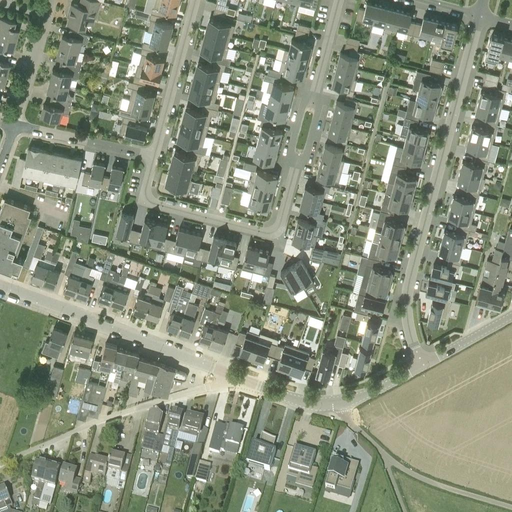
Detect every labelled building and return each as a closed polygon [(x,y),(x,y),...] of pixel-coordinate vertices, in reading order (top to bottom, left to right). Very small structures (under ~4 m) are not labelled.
[(95,18),(100,0),(98,0),(80,0),(79,5),(71,3),(68,16),(69,16),(67,24),(85,29),(89,16),(95,18)] [(151,13),(163,16),(164,10),(176,13),(179,3),(169,0),(155,0),(154,7),(153,7),(151,13)] [(299,0),(299,5),(316,9),(317,0),(299,0)] [(215,7),(227,11),(229,5),(225,4),(216,2),(215,7)] [(373,24),(378,5),(367,2),(365,9),(359,7),(356,20),(373,24)] [(378,5),(373,24),(384,27),(389,8),(378,5)] [(227,11),(215,7),(213,13),(226,16),(227,11)] [(395,30),(400,11),(389,8),(384,27),(395,30)] [(412,34),(416,22),(410,21),(412,14),(400,11),(395,30),(412,34)] [(152,32),(170,37),(172,26),(173,25),(161,21),(163,16),(151,13),(149,18),(151,19),(148,31),(152,32)] [(0,35),(15,40),(18,29),(13,28),(14,21),(0,16),(0,35)] [(412,34),(429,39),(434,20),(423,17),(421,24),(416,22),(412,34)] [(209,18),(206,30),(230,36),(231,36),(234,25),(209,18)] [(440,42),(446,23),(434,20),(429,39),(440,42)] [(445,25),(440,42),(452,45),(454,37),(456,37),(457,30),(456,30),(458,25),(446,22),(445,25)] [(297,29),(309,32),(310,26),(298,23),(297,29)] [(295,35),(307,38),(309,32),(297,29),(295,35)] [(78,51),(80,44),(82,45),(84,43),(87,44),(90,35),(72,30),(70,37),(63,35),(60,46),(78,51)] [(204,40),(227,46),(230,36),(206,30),(204,37),(204,40)] [(167,48),(170,37),(152,32),(149,43),(144,41),(142,47),(154,50),(155,45),(167,48)] [(489,46),(486,54),(498,57),(503,38),(503,37),(492,34),(490,39),(489,39),(488,46),(489,46)] [(0,54),(5,56),(7,49),(12,50),(15,40),(0,35),(0,54)] [(348,36),(346,42),(358,45),(360,39),(348,36)] [(498,57),(509,60),(511,48),(511,40),(503,38),(498,57)] [(289,51),(309,56),(312,45),(292,39),(289,50),(289,51)] [(229,47),(227,46),(204,40),(201,51),(215,55),(213,61),(225,64),(229,65),(231,59),(226,57),(229,47)] [(358,45),(346,42),(345,48),(349,49),(357,51),(358,45)] [(65,58),(63,65),(80,70),(82,61),(80,60),(79,58),(77,58),(78,51),(60,46),(57,57),(65,58)] [(229,46),(227,56),(235,58),(237,48),(229,46)] [(139,64),(161,70),(164,59),(152,56),(154,50),(142,47),(141,53),(142,53),(139,64)] [(289,51),(289,50),(285,49),(282,61),(306,67),(309,56),(289,51)] [(340,52),(337,63),(357,69),(362,52),(357,51),(349,49),(348,54),(340,52)] [(5,56),(0,54),(0,72),(6,74),(9,64),(4,62),(5,56)] [(432,58),(431,64),(443,67),(444,62),(432,58)] [(303,78),(306,67),(282,61),(275,59),(273,69),(269,68),(267,74),(280,77),(281,72),(303,78)] [(195,74),(220,80),(223,70),(224,70),(225,64),(213,61),(212,67),(198,63),(195,74)] [(355,78),(357,69),(337,63),(334,74),(354,79),(355,78)] [(133,81),(145,84),(146,79),(159,82),(162,70),(161,70),(139,64),(138,64),(133,81)] [(429,70),(441,73),(443,67),(431,64),(429,70)] [(50,81),(69,86),(75,87),(80,70),(63,65),(61,71),(53,70),(50,81)] [(412,88),(419,90),(438,95),(439,94),(441,95),(442,89),(440,88),(441,84),(428,81),(430,73),(417,70),(412,88)] [(485,78),(497,81),(499,75),(487,72),(485,78)] [(267,91),(271,92),(291,97),(294,87),(278,82),(280,77),(267,74),(265,73),(263,79),(269,81),(267,91)] [(195,74),(192,85),(217,91),(220,80),(195,74)] [(354,79),(334,74),(332,85),(348,89),(347,94),(352,96),(357,79),(355,78),(354,79)] [(497,81),(485,78),(484,84),(494,87),(496,87),(497,81)] [(133,87),(130,99),(152,105),(155,93),(144,90),(145,84),(133,81),(129,80),(127,86),(133,87)] [(56,94),(54,100),(71,105),(73,96),(70,95),(69,93),(67,92),(69,86),(50,81),(47,91),(56,94)] [(511,91),(511,86),(511,85),(506,83),(503,83),(501,89),(506,90),(511,91)] [(203,99),(202,105),(218,109),(219,103),(214,102),(217,91),(192,85),(189,96),(203,99)] [(506,90),(501,89),(496,87),(494,87),(492,93),(481,90),(478,102),(501,109),(506,90)] [(419,90),(416,100),(436,105),(438,95),(419,90)] [(288,108),(291,97),(271,92),(268,103),(288,108)] [(240,115),(244,99),(239,97),(237,97),(233,113),(240,115)] [(333,111),(353,117),(358,101),(345,97),(344,103),(336,101),(333,111)] [(407,110),(405,116),(418,120),(420,112),(433,116),(434,112),(436,112),(437,106),(435,106),(436,105),(416,100),(410,98),(407,110)] [(149,116),(152,105),(130,99),(127,110),(120,108),(118,114),(124,116),(136,119),(138,113),(149,116)] [(68,114),(71,105),(54,100),(52,107),(44,105),(41,116),(60,121),(62,113),(63,114),(65,113),(68,114)] [(478,102),(475,112),(486,115),(485,122),(497,125),(501,109),(478,102)] [(100,105),(96,103),(92,105),(91,110),(98,112),(100,105)] [(285,119),(288,108),(268,103),(265,113),(263,113),(262,119),(274,122),(275,117),(285,119)] [(183,118),(208,125),(211,115),(216,116),(218,109),(202,105),(200,111),(186,107),(183,118)] [(96,119),(98,112),(91,110),(89,115),(92,118),(96,119)] [(331,122),(351,127),(353,117),(333,111),(331,122)] [(135,124),(136,119),(124,116),(119,133),(144,140),(147,128),(135,124)] [(233,116),(231,123),(237,125),(239,118),(233,116)] [(405,116),(400,135),(406,136),(426,141),(429,131),(416,128),(418,120),(405,116)] [(208,125),(183,118),(181,126),(180,129),(205,136),(208,125)] [(262,125),(259,136),(279,141),(282,130),(273,128),(274,122),(262,119),(260,125),(262,125)] [(351,127),(331,122),(328,133),(335,135),(334,141),(346,144),(351,127)] [(472,125),(469,137),(492,143),(497,125),(485,122),(483,128),(472,125)] [(205,136),(180,129),(177,140),(192,144),(190,149),(202,153),(206,154),(208,148),(202,147),(205,136)] [(276,152),(279,141),(259,136),(256,147),(276,152)] [(406,136),(404,147),(423,152),(426,141),(406,136)] [(469,137),(466,147),(477,150),(476,156),(488,160),(492,143),(469,137)] [(325,144),(322,155),(340,160),(340,159),(343,148),(325,144)] [(33,178),(40,149),(31,147),(28,147),(26,159),(25,161),(19,160),(13,185),(20,187),(23,173),(34,175),(33,178)] [(276,152),(256,147),(253,157),(274,163),(276,152)] [(395,155),(393,163),(406,167),(408,159),(421,162),(422,159),(424,159),(425,153),(423,152),(404,147),(402,152),(396,150),(395,155)] [(61,154),(40,149),(33,178),(39,179),(40,177),(49,179),(48,181),(55,183),(61,154)] [(174,152),(171,163),(192,168),(196,170),(199,159),(200,159),(202,153),(190,149),(188,155),(174,152)] [(55,183),(60,184),(60,182),(70,184),(69,186),(76,188),(82,159),(61,154),(55,183)] [(345,160),(340,159),(340,160),(322,155),(319,165),(342,171),(345,160)] [(463,160),(460,170),(483,176),(488,160),(476,156),(474,163),(463,160)] [(100,188),(103,175),(105,164),(94,161),(91,173),(84,171),(82,184),(100,188)] [(253,170),(251,180),(275,186),(278,175),(255,169),(257,164),(244,161),(243,167),(253,170)] [(189,179),(192,168),(171,163),(169,173),(189,179)] [(393,163),(388,181),(394,183),(414,188),(417,178),(404,174),(406,167),(393,163)] [(103,175),(100,188),(119,192),(124,168),(112,165),(110,177),(103,175)] [(339,182),(342,171),(319,165),(315,181),(318,182),(327,185),(329,179),(339,182)] [(460,170),(457,182),(468,185),(466,191),(479,194),(483,176),(460,170)] [(189,179),(169,173),(166,184),(189,191),(192,179),(189,179)] [(247,191),(251,192),(252,192),(272,197),(275,186),(251,180),(248,191),(247,191)] [(327,185),(318,182),(317,188),(305,185),(302,196),(322,201),(325,190),(329,191),(330,185),(327,185)] [(394,183),(391,193),(411,199),(414,188),(394,183)] [(218,198),(221,187),(215,186),(213,185),(210,196),(218,198)] [(225,185),(221,201),(229,203),(233,187),(231,186),(225,185)] [(453,195),(450,207),(474,213),(479,194),(466,191),(465,198),(457,195),(453,195)] [(269,208),(272,197),(252,192),(251,192),(247,208),(256,210),(257,205),(269,208)] [(383,201),(380,210),(394,213),(396,206),(408,209),(409,205),(411,206),(413,200),(411,199),(391,193),(385,192),(383,201)] [(311,216),(323,219),(324,213),(320,212),(322,201),(302,196),(300,207),(312,210),(311,216)] [(32,260),(34,255),(38,243),(44,227),(38,225),(25,260),(24,259),(16,256),(32,214),(29,213),(31,207),(5,198),(0,210),(0,266),(12,271),(13,269),(20,271),(21,266),(29,269),(32,260)] [(450,207),(448,217),(459,220),(457,226),(469,229),(475,231),(477,224),(471,223),(474,213),(450,207)] [(380,210),(376,228),(402,235),(402,234),(404,234),(405,229),(403,228),(404,224),(392,221),(394,213),(380,210)] [(134,242),(137,230),(130,228),(134,215),(122,212),(115,237),(134,242)] [(295,229),(317,235),(315,234),(318,224),(321,225),(323,219),(311,216),(309,222),(298,219),(295,229)] [(137,230),(134,242),(151,246),(157,222),(157,221),(147,219),(144,231),(137,230)] [(79,222),(74,221),(71,233),(77,235),(77,237),(87,241),(90,228),(79,225),(79,222)] [(151,246),(167,251),(170,238),(165,237),(166,231),(168,225),(157,222),(151,246)] [(444,229),(441,241),(462,246),(465,247),(469,229),(457,226),(456,232),(444,229)] [(503,249),(494,281),(502,283),(507,264),(506,264),(506,263),(508,264),(509,258),(511,258),(511,227),(509,226),(508,229),(505,242),(503,249)] [(185,255),(186,251),(191,231),(179,228),(176,240),(170,238),(167,251),(185,255)] [(376,228),(373,238),(399,245),(402,235),(376,228)] [(314,246),(317,235),(295,229),(292,240),(313,246),(314,246)] [(202,234),(191,231),(186,251),(197,253),(196,258),(201,259),(205,247),(199,246),(202,234)] [(205,247),(201,259),(219,264),(225,240),(225,239),(214,236),(211,246),(210,249),(205,247)] [(373,238),(368,256),(381,260),(383,252),(396,256),(399,245),(373,238)] [(236,243),(225,240),(219,264),(236,269),(239,256),(233,255),(236,243)] [(498,240),(496,248),(503,249),(505,242),(498,240)] [(441,241),(439,252),(450,255),(448,261),(460,264),(462,257),(459,256),(462,246),(441,241)] [(34,255),(32,260),(37,262),(39,263),(45,245),(38,243),(34,255)] [(242,268),(253,271),(259,249),(248,246),(242,268)] [(323,248),(314,246),(313,246),(311,252),(321,254),(323,255),(325,249),(323,248)] [(483,275),(476,300),(488,303),(494,281),(503,249),(496,248),(495,247),(492,260),(487,259),(485,268),(490,269),(488,276),(483,275)] [(270,252),(259,249),(253,271),(264,274),(270,252)] [(50,262),(50,261),(53,252),(47,250),(44,259),(50,262)] [(75,294),(86,265),(75,261),(79,252),(73,250),(70,258),(67,267),(72,269),(71,274),(69,274),(64,290),(75,294)] [(53,252),(50,261),(56,263),(59,254),(53,252)] [(322,260),(323,255),(311,252),(310,257),(322,260)] [(86,265),(92,267),(93,268),(96,258),(90,256),(87,262),(86,265)] [(368,256),(363,275),(389,281),(390,281),(392,281),(393,275),(391,275),(392,271),(379,267),(381,260),(368,256)] [(100,278),(105,280),(104,283),(103,282),(98,297),(110,302),(120,273),(115,271),(115,270),(110,268),(113,259),(107,257),(100,278)] [(301,260),(291,266),(304,288),(314,282),(301,260)] [(433,264),(430,276),(444,279),(451,281),(454,270),(459,271),(460,264),(448,261),(447,267),(442,266),(441,266),(433,264)] [(31,278),(43,282),(48,267),(47,267),(48,266),(37,262),(31,278)] [(89,275),(92,267),(86,265),(75,294),(87,298),(93,282),(92,282),(94,277),(89,275)] [(60,270),(48,266),(47,267),(48,267),(43,282),(54,286),(60,270)] [(110,302),(123,306),(129,291),(128,291),(129,286),(124,284),(127,276),(129,268),(128,268),(124,266),(122,271),(121,273),(120,273),(110,302)] [(293,294),(304,288),(291,266),(281,272),(293,294)] [(270,274),(267,285),(273,287),(276,275),(270,274)] [(363,275),(359,292),(372,296),(374,289),(387,292),(388,288),(390,289),(391,283),(389,282),(389,281),(363,275)] [(145,279),(139,277),(135,287),(141,289),(145,279)] [(429,282),(426,293),(439,297),(446,299),(447,299),(449,287),(454,288),(456,282),(451,281),(444,279),(442,285),(437,283),(437,284),(429,282)] [(133,310),(145,315),(156,286),(157,283),(151,281),(146,292),(145,292),(144,297),(138,295),(133,310)] [(196,281),(192,291),(208,297),(210,292),(212,287),(196,281)] [(494,281),(488,303),(500,307),(504,290),(499,289),(500,283),(502,284),(502,283),(494,281)] [(178,330),(186,309),(176,306),(183,286),(177,284),(175,288),(170,301),(167,310),(172,311),(166,326),(178,330)] [(162,288),(156,286),(145,315),(158,319),(164,304),(157,302),(162,288)] [(164,299),(170,301),(175,288),(168,286),(164,299)] [(218,295),(220,290),(212,287),(210,292),(218,295)] [(356,301),(354,310),(357,311),(367,314),(369,307),(382,310),(383,306),(385,307),(386,301),(384,301),(385,299),(372,296),(359,292),(356,301)] [(429,314),(427,322),(439,325),(441,316),(446,317),(451,300),(447,299),(446,299),(439,297),(437,302),(432,301),(431,306),(429,313),(429,314)] [(198,305),(188,302),(186,309),(178,330),(190,335),(195,320),(193,319),(198,305)] [(199,338),(211,342),(216,326),(218,322),(222,310),(224,306),(218,304),(215,311),(211,310),(210,313),(204,310),(199,322),(204,323),(199,338)] [(222,310),(218,322),(224,324),(228,312),(222,310)] [(357,311),(355,317),(367,321),(362,341),(373,344),(375,336),(378,328),(377,328),(379,323),(369,321),(370,315),(367,314),(357,311)] [(343,314),(339,328),(347,330),(351,316),(343,314)] [(324,320),(318,317),(315,326),(321,328),(324,320)] [(216,326),(211,342),(222,346),(228,330),(216,326)] [(67,332),(54,328),(48,343),(54,345),(52,351),(59,354),(61,348),(67,332)] [(251,357),(258,340),(260,334),(247,330),(246,333),(239,330),(235,343),(242,345),(239,352),(251,357)] [(93,338),(74,333),(69,350),(77,352),(89,355),(91,349),(90,349),(93,338)] [(273,356),(277,344),(270,341),(269,344),(258,340),(251,357),(264,361),(266,354),(273,356)] [(111,370),(113,360),(117,346),(106,343),(101,360),(99,359),(97,368),(110,372),(111,370)] [(289,370),(297,348),(285,343),(284,346),(282,346),(277,344),(273,356),(279,359),(277,366),(289,370)] [(338,364),(338,365),(341,354),(343,346),(334,344),(332,352),(323,349),(317,374),(319,374),(318,376),(326,378),(327,376),(329,377),(333,362),(338,363),(338,364)] [(128,350),(123,349),(122,348),(120,347),(119,348),(116,347),(111,370),(116,372),(113,380),(119,382),(128,350)] [(360,347),(355,368),(366,371),(367,366),(368,366),(370,358),(372,350),(360,347)] [(297,348),(289,370),(301,375),(304,368),(311,370),(315,358),(308,355),(309,352),(297,348)] [(135,370),(138,357),(139,354),(128,350),(119,382),(119,383),(125,385),(127,377),(132,378),(135,370)] [(342,351),(338,365),(344,366),(348,353),(342,351)] [(132,378),(131,385),(137,386),(139,378),(146,380),(146,382),(154,384),(156,376),(159,363),(138,357),(135,370),(132,378)] [(168,395),(168,394),(173,377),(183,380),(185,379),(186,379),(186,378),(187,377),(187,376),(187,375),(186,374),(185,373),(175,369),(159,363),(156,376),(154,384),(152,391),(168,395)] [(54,365),(45,395),(55,397),(64,368),(54,365)] [(81,382),(86,383),(88,384),(88,381),(91,370),(79,367),(75,380),(81,382)] [(76,418),(86,420),(88,410),(98,413),(99,409),(100,409),(106,386),(88,381),(88,384),(86,383),(83,392),(76,418)] [(144,389),(152,391),(154,384),(146,382),(144,389)] [(139,387),(137,386),(131,385),(128,393),(137,396),(139,387)] [(172,412),(167,430),(165,430),(164,437),(161,446),(163,447),(169,448),(165,465),(171,466),(180,430),(184,415),(172,412)] [(156,442),(154,452),(161,453),(163,447),(161,446),(164,437),(158,435),(163,418),(158,414),(156,413),(149,415),(146,427),(147,428),(145,433),(144,439),(150,441),(156,442)] [(200,435),(204,420),(184,415),(180,430),(189,432),(188,436),(197,439),(198,435),(200,435)] [(230,452),(237,454),(243,430),(230,427),(229,430),(226,429),(226,427),(216,425),(209,454),(213,455),(213,452),(219,454),(220,450),(222,443),(231,445),(230,452)] [(276,440),(262,435),(259,446),(253,445),(248,462),(265,467),(264,469),(270,471),(276,451),(273,451),(276,440)] [(194,479),(198,461),(203,447),(195,445),(186,477),(194,479)] [(315,454),(316,451),(302,447),(301,450),(295,448),(288,470),(300,474),(298,481),(313,486),(318,470),(311,468),(316,454),(315,454)] [(111,454),(109,463),(104,480),(119,483),(117,488),(123,490),(125,485),(124,485),(131,458),(124,456),(123,458),(111,454)] [(90,455),(83,483),(90,485),(92,477),(104,480),(109,463),(96,459),(96,457),(90,455)] [(344,462),(337,459),(338,457),(336,457),(336,459),(334,459),(325,488),(335,491),(336,487),(351,492),(359,464),(348,460),(347,463),(344,462)] [(211,465),(198,461),(194,479),(205,483),(211,465)] [(37,463),(32,482),(39,484),(32,505),(38,507),(49,466),(37,463)] [(61,470),(49,466),(38,507),(39,507),(40,503),(50,506),(61,470)] [(77,471),(63,467),(58,484),(66,486),(64,492),(77,496),(82,481),(75,479),(77,471)] [(0,489),(0,511),(12,506),(5,488),(0,489)]
